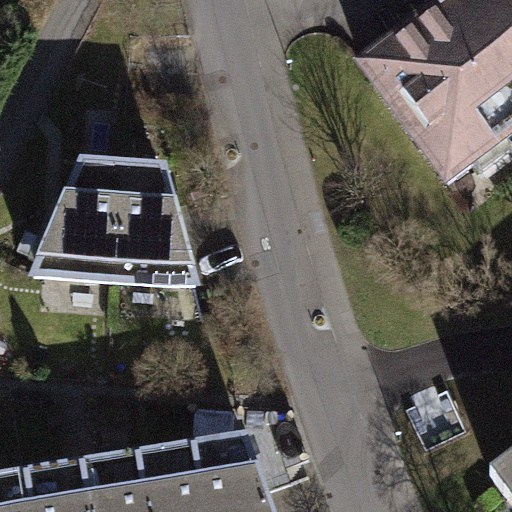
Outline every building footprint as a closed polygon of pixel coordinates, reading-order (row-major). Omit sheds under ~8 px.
[(511,156),(511,0),(510,0),(509,1),(507,0),(461,0),(448,10),(444,5),(429,16),(433,21),(352,81),(445,206),(511,156)] [(115,287),(123,174),(81,171),(35,282),(115,287)] [(123,174),(115,287),(195,293),(163,177),(123,174)] [(195,454),(203,511),(267,511),(243,446),(195,454)] [(203,511),(195,454),(137,463),(145,511),(203,511)] [(511,459),(487,478),(511,510),(511,459)] [(145,511),(137,463),(82,472),(88,511),(145,511)] [(88,511),(82,472),(26,481),(31,511),(88,511)] [(0,511),(31,511),(26,481),(0,485),(0,511)]
